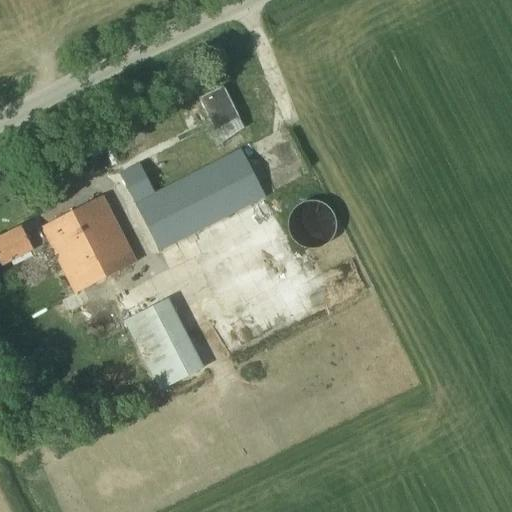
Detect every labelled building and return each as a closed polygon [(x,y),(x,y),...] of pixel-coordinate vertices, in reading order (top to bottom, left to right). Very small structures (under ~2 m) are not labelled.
[(223,87),(199,99),(215,131),(239,119),(223,87)] [(265,197),(241,149),(155,193),(139,163),(119,174),(159,252),(265,197)] [(112,150),(105,154),(112,166),(119,162),(112,150)] [(137,262),(103,196),(26,236),(21,227),(0,237),(0,263),(1,266),(32,250),(35,255),(50,247),(74,294),(137,262)] [(315,201),(312,201),(309,201),(307,202),(304,203),(302,203),(299,205),(297,206),(295,208),(293,210),(292,212),(290,214),(289,217),(288,219),(288,222),(288,224),(288,227),(288,229),(288,232),(289,234),(290,237),(292,239),(293,241),(295,243),(297,245),(299,246),(302,248),(304,249),(307,249),(309,250),(312,250),(314,250),(317,249),(320,249),(322,248),(324,246),(327,245),(329,243),(330,241),(332,239),(333,237),(334,235),(335,232),(336,229),(336,227),(336,224),(336,222),(335,219),(334,217),(333,214),(332,212),(330,210),(329,208),(327,206),(324,205),(322,203),(320,203),(317,202),(315,201)] [(329,292),(322,278),(308,285),(300,269),(276,281),(284,298),(252,313),(258,326),(329,292)] [(207,370),(173,298),(127,319),(161,391),(207,370)] [(69,353),(95,345),(81,304),(71,308),(70,302),(31,315),(37,335),(60,327),(69,353)] [(122,336),(114,340),(119,350),(127,347),(126,343),(128,342),(125,334),(122,336)]
